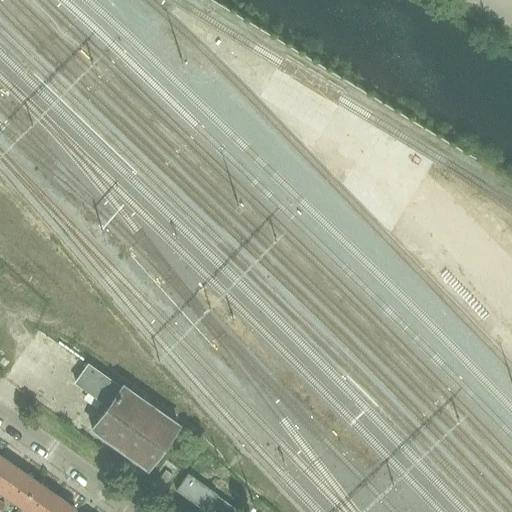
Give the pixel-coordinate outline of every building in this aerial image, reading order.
[(155,461),(180,425),(122,384),(121,387),(88,364),(76,382),(109,405),(92,429),(147,468),(153,459),(155,461)] [(0,491),(2,493),(19,469),(0,455),(0,491)] [(21,506),(38,482),(19,469),(2,493),(21,506)] [(240,511),(219,497),(217,495),(217,494),(188,473),(176,490),(205,511),(206,510),(209,511),(240,511)] [(29,511),(45,511),(57,495),(38,482),(21,506),(29,511)] [(45,511),(74,511),(77,509),(57,495),(45,511)]
